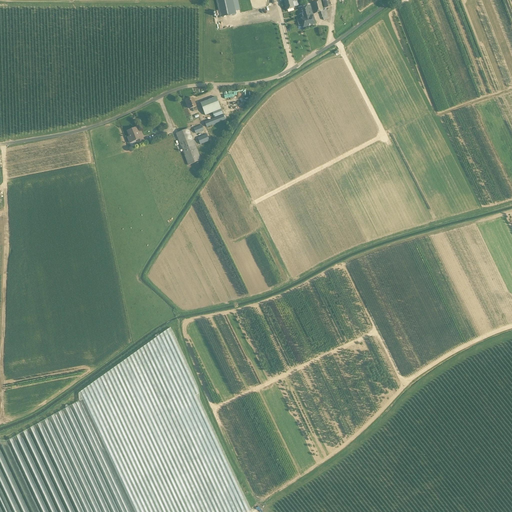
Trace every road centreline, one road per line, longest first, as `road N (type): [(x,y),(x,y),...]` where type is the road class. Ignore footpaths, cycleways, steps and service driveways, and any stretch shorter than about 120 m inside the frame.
road 1 (unclassified): [(0,144),(90,128),(182,87),(263,82),(392,0)]
road 2 (track): [(430,224),(481,210),(431,109),(383,16),(341,51)]
road 3 (track): [(346,266),(401,380),(511,326)]
road 4 (track): [(291,280),(364,244),(430,224),(388,144)]
road 5 (track): [(377,331),(213,408)]
road 6 (track): [(252,202),(383,135)]
